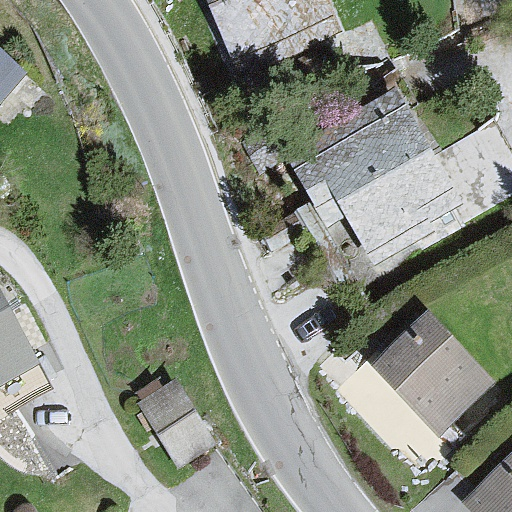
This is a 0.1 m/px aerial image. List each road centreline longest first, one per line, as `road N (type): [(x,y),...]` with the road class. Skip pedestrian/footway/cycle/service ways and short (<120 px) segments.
road 1 (tertiary): [(339,511),(266,406),(182,177),(93,0)]
road 2 (residential): [(0,254),(60,325),(109,460),(175,511)]
